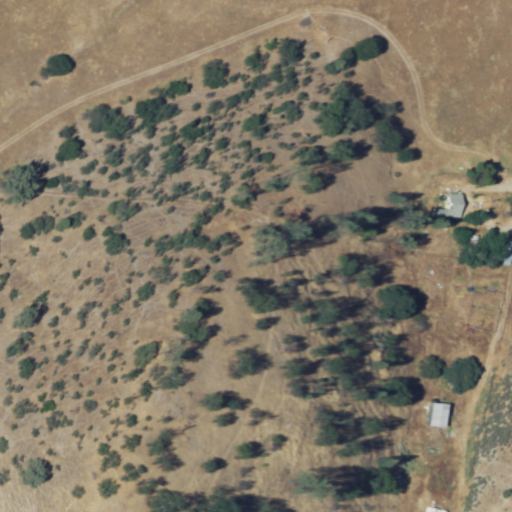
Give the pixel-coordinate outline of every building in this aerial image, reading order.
[(481,202),(495,202),(495,216),(481,215),(481,202)] [(425,208),(440,208),(440,217),(424,217),(425,208)] [(500,249),(479,249),(479,257),(491,257),(491,263),(500,263),(500,249)] [(488,253),(506,253),(506,265),(489,265),(488,253)] [(437,401),(437,429),(416,429),(417,401),(437,401)]
